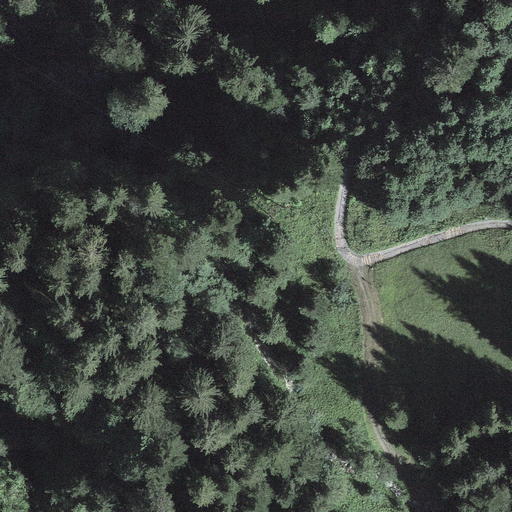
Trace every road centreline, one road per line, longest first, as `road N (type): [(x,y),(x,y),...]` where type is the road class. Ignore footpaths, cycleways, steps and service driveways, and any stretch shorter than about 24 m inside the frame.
road 1 (track): [(356,265),(344,252),(338,216),(343,182),(368,144),(408,128),(421,54),(444,0)]
road 2 (track): [(393,511),(390,450),(371,411),(375,353),(356,265)]
road 3 (track): [(511,222),(461,227),(356,265)]
